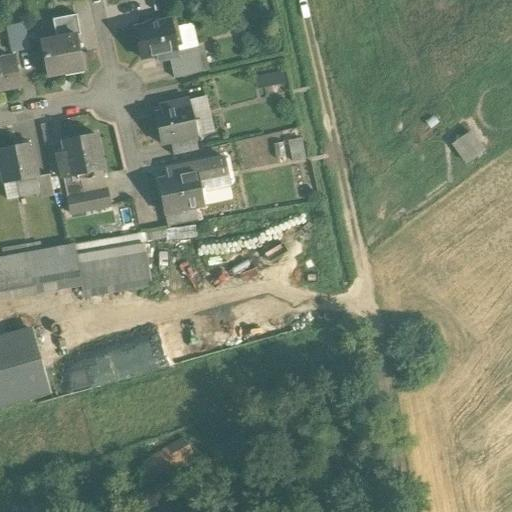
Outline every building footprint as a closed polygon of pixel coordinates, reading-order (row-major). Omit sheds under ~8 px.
[(177,0),(152,0),(155,12),(179,6),(177,0)] [(76,16),(52,21),(56,40),(76,36),(80,35),(76,16)] [(174,21),(134,29),(141,59),(156,55),(157,61),(168,59),(176,57),(176,56),(174,46),(179,45),(174,21)] [(25,26),(8,29),(13,54),(30,50),(25,26)] [(56,40),(41,43),(47,78),(65,75),(65,72),(82,69),(76,36),(56,40)] [(203,50),(176,56),(176,57),(168,59),(173,79),(208,71),(203,50)] [(0,91),(20,88),(14,60),(0,62),(0,91)] [(204,97),(189,102),(197,137),(212,133),(204,97)] [(188,100),(165,106),(166,112),(153,115),(160,145),(170,143),(194,138),(197,137),(189,102),(188,100)] [(452,143),(466,163),(486,150),(473,130),(452,143)] [(96,135),(62,142),(65,158),(58,160),(62,179),(72,177),(103,171),(96,135)] [(194,138),(170,143),(172,157),(197,151),(194,138)] [(32,145),(0,150),(0,162),(7,198),(19,196),(16,182),(37,178),(38,178),(32,145)] [(223,159),(194,165),(198,183),(227,177),(223,159)] [(194,165),(172,170),(174,178),(157,182),(164,215),(187,210),(203,207),(198,183),(194,165)] [(103,171),(72,177),(73,182),(81,180),(84,195),(107,190),(103,171)] [(38,178),(37,178),(39,192),(40,198),(54,195),(50,175),(38,178)] [(72,177),(62,179),(66,199),(84,195),(81,180),(73,182),(72,177)] [(37,178),(16,182),(19,196),(39,192),(37,178)] [(84,195),(66,199),(69,214),(110,206),(107,190),(84,195)] [(187,210),(164,215),(167,228),(190,223),(187,210)] [(26,245),(3,250),(4,257),(28,252),(26,245)] [(143,245),(76,257),(81,286),(83,297),(150,286),(143,245)] [(64,247),(29,253),(35,294),(81,286),(76,257),(66,258),(64,247)] [(4,257),(0,257),(0,299),(35,294),(29,253),(28,252),(4,257)] [(429,325),(396,333),(407,376),(440,367),(429,325)] [(31,331),(0,339),(0,406),(48,393),(31,331)] [(182,440),(165,450),(168,454),(144,468),(150,479),(160,473),(191,455),(182,440)] [(191,455),(160,473),(165,481),(196,463),(191,455)]
